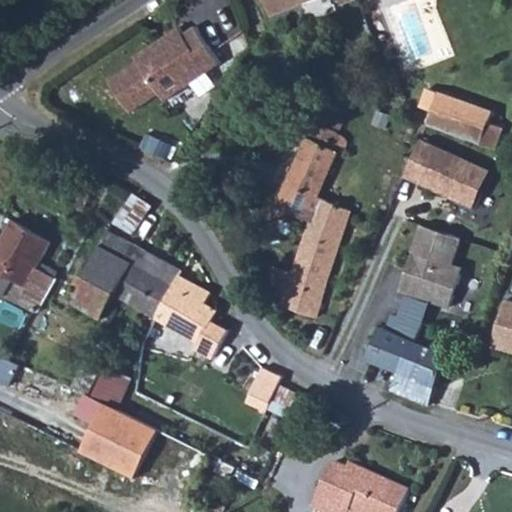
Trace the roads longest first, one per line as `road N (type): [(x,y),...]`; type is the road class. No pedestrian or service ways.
road 1 (residential): [(0,94),(43,133),(135,164),(175,195),(263,332),(314,372),(511,442)]
road 2 (unclassified): [(0,87),(136,0)]
